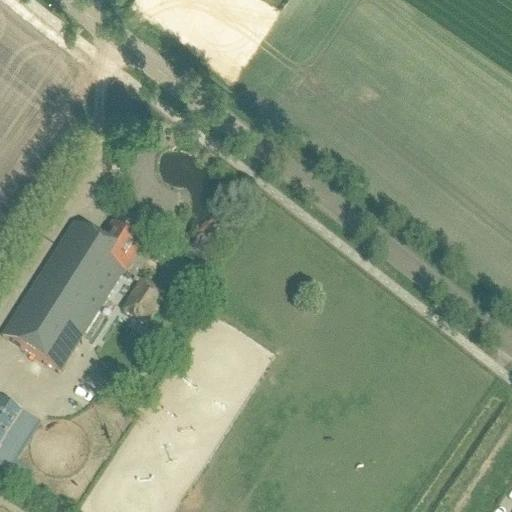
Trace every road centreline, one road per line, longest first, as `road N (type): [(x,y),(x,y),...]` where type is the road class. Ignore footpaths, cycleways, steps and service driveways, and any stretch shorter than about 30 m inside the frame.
road 1 (tertiary): [(511,348),(69,0)]
road 2 (track): [(119,39),(0,206)]
